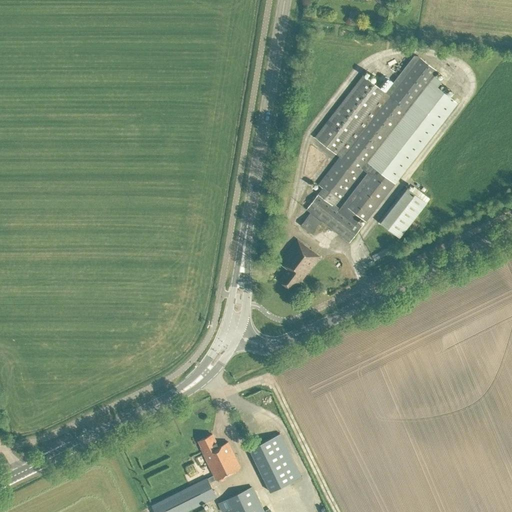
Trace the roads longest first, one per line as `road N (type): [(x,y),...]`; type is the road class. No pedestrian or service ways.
road 1 (primary): [(237,336),(263,345),(285,341),(511,231)]
road 2 (secondary): [(243,246),(285,0)]
road 3 (primary): [(0,481),(170,398)]
road 4 (unknown): [(200,369),(251,466),(250,479),(232,488)]
